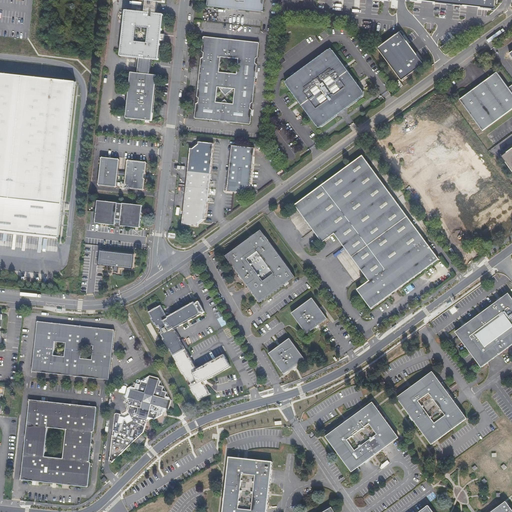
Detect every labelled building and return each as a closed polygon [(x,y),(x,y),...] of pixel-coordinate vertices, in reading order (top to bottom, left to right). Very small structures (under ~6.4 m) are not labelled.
[(263,11),(264,0),(207,0),(207,5),(208,6),(262,12),(263,11)] [(412,0),(495,9),(495,0),(412,0)] [(157,13),(158,2),(146,1),(145,12),(142,12),(125,10),(120,56),(139,58),(138,65),(151,67),(152,60),(159,60),(161,41),(162,33),(164,15),(163,14),(157,13)] [(400,32),(378,48),(402,81),(424,64),(400,32)] [(251,124),(260,43),(258,42),(205,37),(203,38),(195,117),(196,119),(250,125),(251,124)] [(323,127),(364,97),(365,91),(335,51),(330,50),(289,81),(288,86),(317,126),(323,127)] [(151,67),(138,65),(138,73),(131,72),(126,118),(145,120),(149,121),(152,121),(157,75),(150,74),(151,67)] [(511,109),(511,92),(509,88),(497,72),(460,99),(483,131),(511,109)] [(0,230),(59,237),(76,82),(0,73),(0,230)] [(399,88),(403,85),(399,80),(395,82),(399,88)] [(298,118),(301,115),(296,108),(293,111),(298,118)] [(460,123),(425,147),(465,205),(473,199),(477,206),(480,210),(470,216),(485,237),(511,219),(511,194),(508,189),(497,196),(490,186),(499,180),(460,123)] [(206,219),(214,143),(199,142),(199,145),(193,149),(190,148),(182,224),(198,226),(198,223),(203,219),(206,219)] [(251,186),(255,148),(232,146),(227,191),(243,193),(243,190),(248,186),(251,186)] [(511,170),(511,149),(502,157),(511,170)] [(370,281),(357,290),(372,309),(439,259),(363,155),(295,205),(322,242),(335,233),(370,281)] [(147,163),(147,162),(129,160),(128,161),(126,173),(119,172),(120,161),(119,159),(103,157),(102,158),(99,185),(100,186),(116,188),(117,187),(118,177),(126,177),(125,188),(126,189),(143,191),(145,189),(147,163)] [(140,228),(142,206),(123,203),(123,204),(117,204),(118,203),(98,201),(96,223),(115,225),(115,224),(121,225),(120,226),(140,228)] [(261,230),(255,235),(250,238),(226,256),(260,303),(295,277),(261,230)] [(133,269),(135,254),(100,250),(99,265),(115,267),(114,272),(119,273),(119,268),(133,269)] [(511,345),(511,298),(509,294),(456,332),(482,367),(511,345)] [(307,334),(328,319),(312,298),(292,313),(307,334)] [(170,350),(174,356),(186,349),(174,329),(201,314),(200,313),(201,312),(202,313),(205,312),(199,301),(197,302),(197,303),(195,304),(194,302),(168,317),(161,305),(149,312),(152,318),(151,318),(154,324),(155,324),(163,338),(162,339),(169,351),(170,350)] [(37,323),(32,370),(33,372),(96,379),(108,380),(110,379),(114,337),(115,331),(114,329),(39,321),(37,323)] [(284,374),(305,359),(290,338),(269,353),(284,374)] [(186,349),(174,356),(177,362),(176,363),(182,375),(183,374),(192,388),(191,389),(194,395),(195,395),(198,400),(211,394),(204,382),(231,367),(224,354),(197,369),(186,349)] [(432,444),(467,418),(455,401),(433,372),(398,397),(432,444)] [(169,409),(172,401),(165,389),(159,378),(150,376),(128,388),(125,397),(128,398),(127,400),(129,400),(128,410),(130,415),(133,419),(135,424),(138,424),(137,432),(141,433),(142,434),(144,433),(148,418),(155,419),(163,415),(165,408),(169,409)] [(88,487),(91,463),(90,462),(93,432),(95,431),(97,407),(30,399),(21,480),(88,487)] [(352,472),(399,437),(373,403),(327,436),(352,472)] [(132,444),(142,434),(141,433),(137,432),(138,424),(135,424),(133,419),(129,422),(127,417),(121,416),(121,413),(117,413),(115,414),(114,429),(110,461),(112,461),(113,462),(132,444)] [(266,511),(272,462),(229,457),(223,511),(266,511)] [(511,511),(511,508),(507,502),(493,511),(434,511),(430,506),(421,511),(511,511)]
